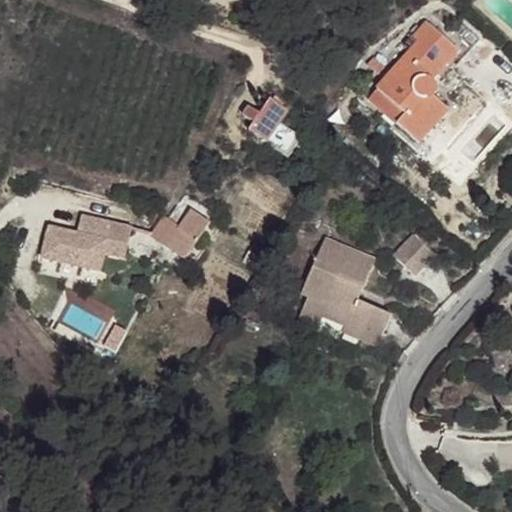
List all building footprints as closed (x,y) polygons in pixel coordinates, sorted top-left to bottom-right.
[(470,37),(443,8),(430,21),(434,26),(389,70),(413,97),(405,106),(425,126),(458,95),(443,77),(445,72),(445,70),(445,66),(443,62),(446,60),(470,37)] [(398,46),(387,33),(378,41),(388,54),(398,46)] [(479,46),(470,37),(446,60),(453,67),(479,46)] [(288,105),(270,91),(261,103),(255,113),(250,122),(267,134),(281,114),(288,105)] [(261,103),(252,96),(245,106),(255,113),(261,103)] [(288,119),(281,114),(267,134),(275,139),(288,119)] [(300,129),(288,119),(275,139),(287,147),(300,129)] [(199,194),(180,190),(175,199),(170,210),(193,214),(199,194)] [(193,214),(170,210),(169,219),(189,225),(193,214)] [(45,225),(37,260),(100,274),(104,256),(123,261),(132,225),(80,213),(76,232),(45,225)] [(145,236),(165,242),(169,219),(150,214),(145,236)] [(189,225),(169,219),(165,242),(184,247),(189,225)] [(430,256),(409,235),(388,257),(409,278),(430,256)] [(369,264),(318,243),(295,295),(303,299),(296,319),(314,327),(317,320),(338,328),(336,333),(370,348),(383,316),(353,302),(369,264)] [(314,327),(296,319),(294,324),(311,333),(314,327)]
